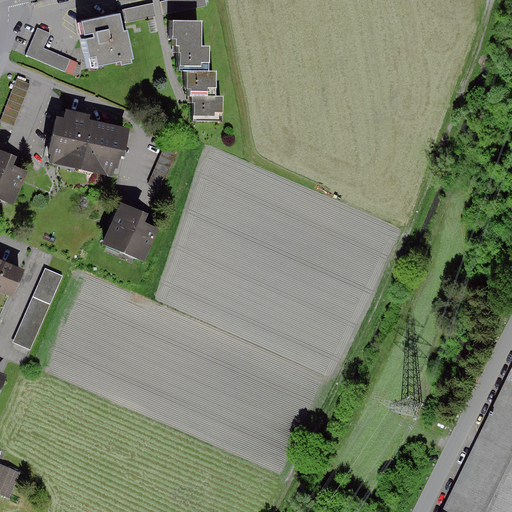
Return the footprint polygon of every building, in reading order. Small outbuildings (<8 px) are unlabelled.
[(210,4),(209,0),(164,0),(167,12),(210,4)] [(157,2),(127,7),(130,20),(159,15),(157,2)] [(127,27),(124,10),(88,17),(96,64),(123,59),(124,61),(136,59),(135,55),(138,54),(133,26),(127,27)] [(206,18),(176,17),(175,36),(180,36),(180,43),(184,43),(184,50),(187,50),(186,69),(192,69),(191,86),(194,86),(194,93),(197,93),(197,101),(199,101),(199,114),(219,114),(219,110),(226,110),(227,93),(220,93),(221,67),(213,67),(214,42),(205,42),(206,18)] [(56,35),(42,28),(30,51),(67,70),(74,55),(51,44),(56,35)] [(30,84),(17,79),(1,120),(14,125),(30,84)] [(72,107),(71,111),(65,110),(56,160),(122,172),(132,123),(93,115),(94,111),(72,107)] [(189,134),(176,128),(153,178),(166,183),(189,134)] [(0,144),(0,197),(16,204),(31,167),(14,160),(17,152),(0,144)] [(166,222),(125,205),(109,242),(150,259),(166,222)] [(30,269),(0,255),(0,290),(16,298),(30,269)] [(62,276),(45,269),(13,343),(15,344),(30,350),(62,276)] [(511,511),(511,380),(510,380),(446,511),(511,511)] [(0,493),(12,498),(22,471),(0,463),(0,462),(0,493)]
